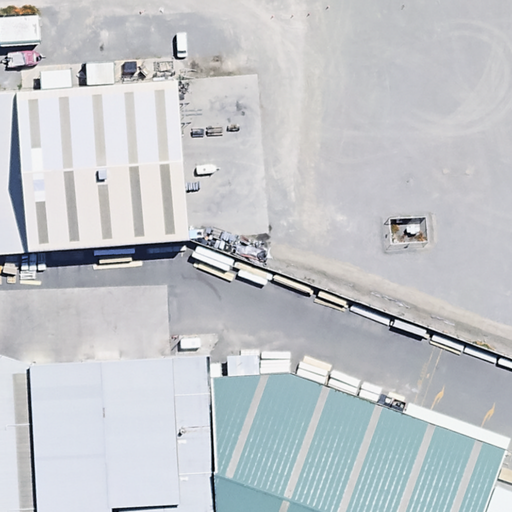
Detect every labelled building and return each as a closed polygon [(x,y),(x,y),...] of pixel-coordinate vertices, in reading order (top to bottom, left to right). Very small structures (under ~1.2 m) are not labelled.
[(511,70),(387,77),(395,226),(511,219),(511,70)] [(178,88),(0,97),(0,251),(187,241),(178,88)] [(0,511),(217,511),(212,366),(0,377),(0,511)] [(483,511),(508,448),(278,368),(212,366),(217,511),(483,511)] [(511,511),(511,494),(498,489),(488,511),(511,511)]
